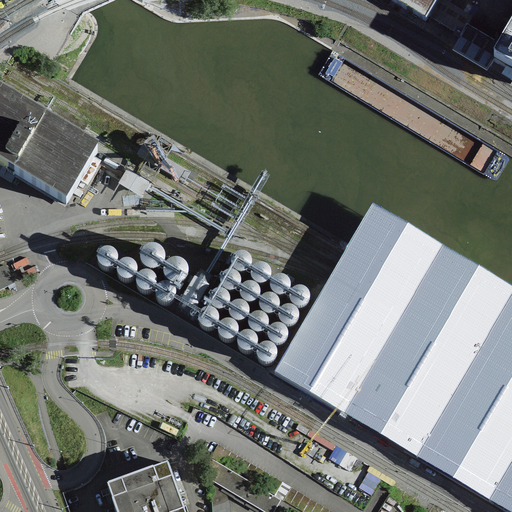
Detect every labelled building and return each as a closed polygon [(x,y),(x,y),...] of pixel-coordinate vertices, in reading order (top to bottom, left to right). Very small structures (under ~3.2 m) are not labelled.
[(390,0),(426,21),(429,17),(438,0),(390,0)] [(456,47),(490,68),(494,61),(511,72),(511,30),(501,49),(467,28),(456,47)] [(487,73),(490,68),(456,47),(452,53),(487,73)] [(0,95),(0,158),(8,163),(6,166),(16,172),(17,171),(69,201),(97,153),(0,95)] [(149,183),(127,171),(121,182),(143,194),(149,183)] [(220,257),(212,270),(217,273),(225,260),(220,257)] [(0,268),(0,290),(15,283),(6,265),(0,268)] [(182,303),(195,311),(209,288),(195,280),(182,303)] [(397,325),(328,284),(275,374),(428,465),(508,511),(511,511),(511,390),(398,323),(397,325)] [(218,444),(211,457),(275,495),(283,482),(218,444)] [(223,488),(224,488),(235,495),(236,495),(247,502),(248,502),(259,509),(260,510),(260,509),(264,511),(274,511),(281,500),(210,458),(210,459),(211,480),(223,487),(223,488)] [(184,511),(184,509),(185,509),(169,465),(168,465),(168,464),(153,469),(153,468),(109,484),(109,485),(107,485),(108,488),(111,494),(113,500),(112,500),(115,508),(116,511),(184,511)] [(303,511),(332,511),(291,487),(284,500),(303,511)]
